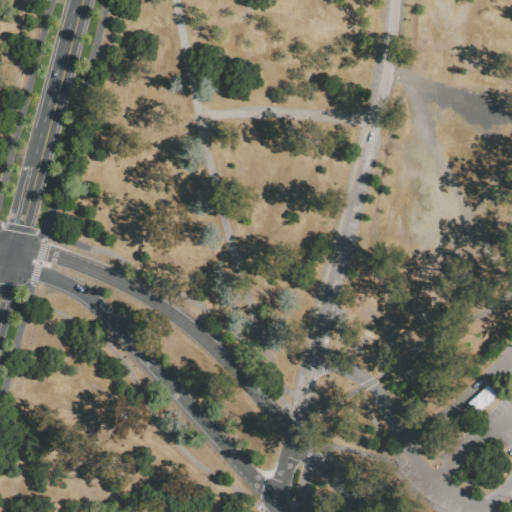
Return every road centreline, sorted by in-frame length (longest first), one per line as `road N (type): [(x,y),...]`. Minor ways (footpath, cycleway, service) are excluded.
road 1 (tertiary): [(362,511),(181,322),(126,286),(15,246)]
road 2 (tertiary): [(10,265),(88,297),(276,503)]
road 3 (residential): [(291,433),(366,141)]
road 4 (secondary): [(78,0),(36,166)]
road 5 (residential): [(366,141),(393,0)]
